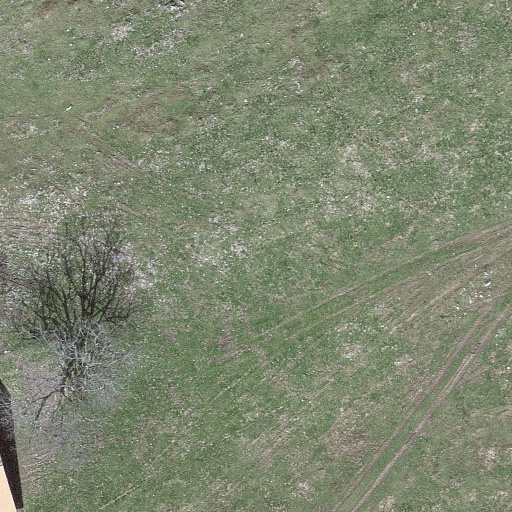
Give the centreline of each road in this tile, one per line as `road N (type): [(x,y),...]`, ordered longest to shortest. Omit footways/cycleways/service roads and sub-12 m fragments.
road 1 (track): [(131,430),(357,302),(511,241)]
road 2 (track): [(511,334),(373,511)]
